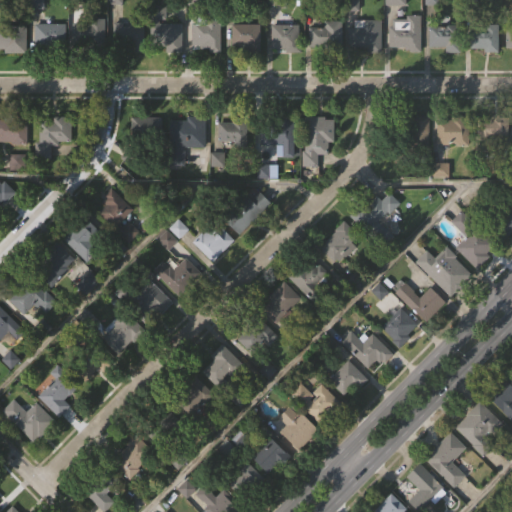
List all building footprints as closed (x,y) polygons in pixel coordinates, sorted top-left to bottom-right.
[(83,0),(73,0),(68,0),(68,12),(82,13),(83,0)] [(121,0),(115,0),(104,0),(104,12),(122,12),(121,0)] [(410,0),(396,0),(396,11),(410,11),(410,0)] [(159,19),(159,24),(181,24),(181,53),(165,52),(165,46),(150,46),(150,5),(165,5),(165,19),(159,19)] [(224,8),(224,26),(222,26),(222,53),(210,53),(210,48),(200,48),(200,45),(192,45),(192,22),(206,22),(205,6),(224,7),(224,8)] [(421,15),(421,52),(410,52),(410,50),(405,50),(405,47),(388,47),(389,26),(392,26),(392,19),(406,19),(406,15),(421,15)] [(72,48),(72,23),(88,23),(88,19),(105,19),(105,48),(72,48)] [(293,19),(293,24),(299,24),(299,42),(301,42),(301,52),(286,52),(286,49),(271,49),(271,25),(280,25),(280,19),(293,19)] [(381,20),(381,53),(367,53),(367,50),(363,50),(363,47),(348,47),(348,27),(354,28),(354,20),(381,20)] [(342,21),(342,54),(327,53),(327,47),(309,46),(309,27),(324,28),(324,21),(342,21)] [(123,22),(123,26),(142,26),(142,48),(113,48),(113,23),(123,22)] [(49,53),(34,53),(34,23),(65,24),(65,44),(59,44),(59,48),(54,48),(54,53),(49,53)] [(260,24),(260,52),(248,52),(248,49),(238,49),(238,46),(231,46),(231,24),(260,24)] [(499,24),(498,52),(484,52),(484,48),(469,48),(470,28),(485,28),(486,24),(499,24)] [(460,25),(460,53),(445,53),(445,46),(428,46),(429,26),(460,25)] [(0,26),(26,26),(26,53),(4,53),(4,49),(0,49),(0,26)] [(184,84),(184,56),(168,55),(169,37),(153,36),(152,76),(168,77),(167,84),(184,84)] [(392,81),(423,81),(423,47),(408,47),(408,52),(392,52),(392,81)] [(107,53),(75,52),(74,74),(107,75),(107,53)] [(350,59),(350,79),(367,79),(367,84),(384,84),(384,52),(357,52),(357,59),(350,59)] [(223,82),(223,53),(194,53),(194,76),(203,76),(203,83),(223,82)] [(344,53),(326,54),(327,61),(311,61),(311,77),(344,77),(344,53)] [(68,55),(37,56),(37,78),(68,78),(68,55)] [(263,82),(263,56),(234,55),(234,82),(263,82)] [(137,83),(146,84),(146,57),(116,56),(115,74),(137,75),(137,83)] [(274,82),(302,81),(301,56),(273,56),(274,82)] [(431,79),(447,78),(447,85),(463,84),(462,57),(431,58),(431,79)] [(473,80),(486,80),(486,84),(501,84),(500,58),(472,58),(473,80)] [(29,85),(29,59),(0,59),(0,80),(7,81),(7,85),(29,85)] [(499,115),(499,117),(508,117),(508,140),(493,140),(492,158),(475,158),(477,117),(491,118),(491,115),(499,115)] [(428,152),(411,152),(412,116),(430,116),(428,152)] [(470,116),(469,120),(471,120),(471,146),(456,146),(456,144),(436,145),(436,119),(451,120),(451,116),(470,116)] [(27,117),(26,145),(11,145),(11,142),(0,142),(0,120),(10,120),(10,117),(27,117)] [(51,158),(35,158),(35,142),(39,142),(39,121),(53,121),(53,117),(71,117),(71,141),(58,141),(58,146),(51,146),(51,158)] [(161,118),(160,143),(136,142),(137,127),(149,127),(150,117),(161,118)] [(183,151),(169,151),(169,120),(186,120),(186,117),(205,117),(205,147),(183,147),(183,151)] [(277,145),(260,145),(260,130),(270,130),(270,124),(278,124),(278,117),(294,117),(294,145),(277,145)] [(325,117),(325,120),(334,120),(334,139),(327,139),(326,155),(318,155),(318,167),(302,167),(302,151),(304,151),(305,117),(325,117)] [(247,119),(247,148),(234,148),(234,141),(217,141),(218,123),(232,123),(232,119),(247,119)] [(510,147),(504,174),(491,171),(497,144),(510,147)] [(432,148),(411,147),(411,178),(431,178),(432,148)] [(134,170),(164,171),(164,149),(134,148),(134,170)] [(207,179),(207,148),(189,148),(189,152),(171,152),(171,196),(187,196),(187,179),(207,179)] [(74,174),(74,149),(42,149),(43,173),(37,173),(38,190),(54,190),(53,174),(74,174)] [(306,149),(307,198),(320,198),(320,186),(331,186),(331,172),(337,172),(336,149),(306,149)] [(0,151),(0,174),(29,176),(30,153),(0,151)] [(279,189),(296,188),(295,151),(276,151),(277,158),(263,158),(263,177),(279,176),(279,189)] [(439,177),(471,177),(472,151),(439,151),(439,177)] [(249,154),(220,154),(220,173),(237,173),(236,179),(249,179),(249,154)] [(4,182),(15,193),(4,204),(1,201),(0,202),(0,184),(1,185),(4,182)] [(213,198),(228,198),(228,184),(213,184),(213,198)] [(119,224),(123,227),(128,222),(139,232),(129,243),(100,216),(108,207),(102,200),(111,190),(133,210),(119,224)] [(267,200),(271,204),(240,236),(223,219),(246,196),(251,200),(259,192),(267,200)] [(435,195),(435,208),(451,208),(451,195),(435,195)] [(0,237),(15,222),(0,208),(0,237)] [(377,222),(382,228),(372,238),(349,216),(357,209),(360,210),(377,222)] [(95,254),(86,263),(63,239),(85,217),(102,234),(89,247),(95,254)] [(101,244),(130,275),(142,264),(129,250),(137,243),(114,218),(103,229),(109,236),(101,244)] [(344,257),(340,261),(338,259),(334,262),(319,247),(335,231),(334,230),(344,221),(358,235),(347,246),(349,247),(342,254),(344,257)] [(216,222),(234,241),(212,262),(192,242),(201,233),(203,235),(216,222)] [(273,234),(261,223),(254,231),(251,229),(228,253),(243,266),(273,234)] [(491,257),(478,270),(449,241),(459,230),(462,228),(469,223),(496,245),(488,254),(491,257)] [(353,248),(385,279),(396,268),(381,254),(401,234),(392,224),(384,232),(376,225),(353,248)] [(69,268),(61,275),(60,274),(57,277),(59,279),(52,286),(32,267),(56,242),(73,260),(67,266),(69,268)] [(511,267),(511,242),(497,258),(509,270),(511,267)] [(456,258),(472,275),(450,297),(421,267),(432,256),(435,258),(446,246),(457,257),(456,258)] [(85,290),(107,269),(88,249),(66,270),(85,290)] [(191,260),(180,251),(171,260),(182,270),(191,260)] [(236,271),(216,252),(196,274),(216,293),(236,271)] [(321,278),(340,297),(363,275),(344,256),(321,278)] [(185,258),(201,274),(178,297),(152,271),(162,261),(168,267),(169,266),(173,270),(185,258)] [(312,261),(317,267),(319,264),(327,272),(320,280),(317,277),(313,280),(333,300),(324,308),(321,305),(319,308),(288,277),(301,264),(305,268),(312,261)] [(479,301),(497,281),(476,261),(458,280),(479,301)] [(25,273),(44,292),(45,290),(57,301),(46,312),(39,306),(37,308),(34,304),(24,314),(9,299),(19,289),(14,284),(25,273)] [(52,318),(78,293),(61,275),(36,300),(52,318)] [(128,279),(141,291),(150,281),(172,302),(160,314),(156,311),(143,325),(131,314),(133,311),(115,293),(128,279)] [(451,327),(473,304),(447,279),(437,290),(428,282),(417,294),(451,327)] [(281,317),(275,323),(261,309),(271,299),(268,297),(284,281),(301,298),(281,317)] [(404,284),(405,283),(419,297),(431,286),(446,301),(427,321),(414,309),(413,310),(395,294),(404,284)] [(176,302),(165,292),(155,302),(181,327),(203,304),(188,289),(176,302)] [(332,306),(313,289),(292,311),(311,329),(332,306)] [(78,317),(87,327),(102,313),(93,303),(78,317)] [(0,306),(21,328),(13,336),(7,331),(0,338),(0,306)] [(407,341),(399,348),(392,341),(393,339),(381,327),(401,307),(418,324),(408,334),(410,337),(407,341)] [(27,346),(37,335),(48,344),(59,332),(32,308),(11,331),(27,346)] [(175,335),(150,309),(128,329),(147,350),(157,340),(163,346),(175,335)] [(125,311),(145,329),(133,342),(131,339),(118,353),(106,342),(107,340),(103,336),(107,331),(104,329),(114,318),(116,320),(125,311)] [(278,336),(268,345),(263,340),(262,342),(259,339),(248,350),(237,339),(248,328),(245,325),(248,323),(246,320),(254,312),(278,336)] [(303,329),(287,314),(263,340),(279,355),(303,329)] [(373,323),(383,332),(391,323),(381,314),(373,323)] [(398,324),(427,354),(448,334),(433,318),(422,329),(408,314),(398,324)] [(357,335),(359,338),(364,332),(368,337),(372,333),(393,353),(385,362),(382,359),(379,362),(377,360),(369,368),(349,347),(357,335)] [(0,374),(19,354),(0,336),(0,374)] [(73,355),(77,358),(93,342),(112,362),(103,371),(98,367),(84,380),(55,351),(68,339),(79,350),(73,355)] [(382,359),(401,378),(421,357),(402,339),(382,359)] [(122,386),(145,362),(126,343),(102,368),(122,386)] [(234,373),(230,376),(228,373),(223,377),(228,383),(221,390),(198,365),(222,343),(242,365),(234,373)] [(240,371),(252,382),(262,371),(270,378),(281,367),(261,348),(240,371)] [(368,379),(360,386),(358,385),(356,387),(353,384),(344,395),(328,380),(348,359),(368,379)] [(372,362),(363,372),(353,362),(343,374),(370,399),(379,390),(385,396),(396,385),(372,362)] [(78,385),(63,399),(70,405),(58,416),(38,396),(55,378),(50,372),(57,364),(78,385)] [(213,394),(189,415),(172,398),(184,386),(181,383),(192,371),(213,394)] [(511,373),(511,374),(511,421),(487,396),(492,391),(490,390),(504,376),(506,377),(511,373)] [(204,403),(219,417),(242,392),(224,375),(212,388),(215,391),(204,403)] [(249,397),(239,407),(228,396),(246,378),(254,386),(246,395),(249,397)] [(107,395),(94,380),(73,399),(87,414),(107,395)] [(309,399),(312,401),(316,396),(313,392),(321,383),(343,405),(332,415),(330,413),(322,421),(321,420),(319,422),(293,399),(305,386),(313,395),(309,399)] [(345,427),(356,417),(360,420),(370,411),(351,391),(330,410),(345,427)] [(40,427),(61,449),(73,438),(67,431),(80,419),(59,397),(52,404),(58,410),(40,427)] [(13,399),(26,411),(36,402),(55,421),(39,436),(37,435),(32,440),(3,410),(13,399)] [(485,455),(484,456),(455,427),(481,400),(503,423),(487,438),(495,445),(485,455)] [(162,443),(160,445),(145,430),(158,417),(153,412),(162,403),(181,422),(162,443)] [(289,406),(296,414),(300,410),(318,429),(298,449),(280,431),(286,424),(279,417),(289,406)] [(194,447),(215,423),(198,408),(177,432),(194,447)] [(511,450),(511,411),(492,430),(511,450)] [(324,415),(314,424),(304,413),(292,424),(320,455),(342,435),(324,415)] [(5,441),(35,473),(57,452),(39,433),(29,443),(16,430),(5,441)] [(453,488),(452,489),(423,459),(451,431),(466,447),(452,461),(466,475),(453,488)] [(130,479),(111,461),(127,445),(124,442),(134,432),(153,451),(137,467),(139,469),(130,479)] [(486,488),(497,476),(486,466),(500,451),(481,433),(456,460),(486,488)] [(320,463),(294,435),(280,448),(288,457),(282,463),(300,482),(320,463)] [(271,437),(286,452),(285,453),(288,455),(277,466),(275,464),(266,473),(251,458),(266,440),(267,441),(271,437)] [(159,462),(177,461),(175,441),(158,442),(159,462)] [(447,489),(433,503),(424,495),(417,502),(412,497),(419,490),(406,476),(420,462),(447,489)] [(249,502),(247,504),(235,492),(248,478),(240,470),(248,463),(268,482),(249,502)] [(468,479),(452,463),(427,490),(449,511),(462,511),(468,507),(454,494),(468,479)] [(128,473),(131,477),(114,493),(129,509),(156,484),(137,464),(128,473)] [(106,465),(120,479),(106,493),(114,501),(104,511),(79,488),(92,475),(94,477),(106,465)] [(291,488),(274,470),(254,488),(271,506),(291,488)] [(212,493),(215,497),(223,488),(239,504),(231,511),(207,511),(204,509),(208,505),(195,494),(204,484),(212,493)] [(407,509),(404,511),(370,511),(392,493),(407,509)] [(439,511),(421,495),(408,508),(412,511),(439,511)] [(494,511),(505,501),(511,508),(511,511),(494,511)]
